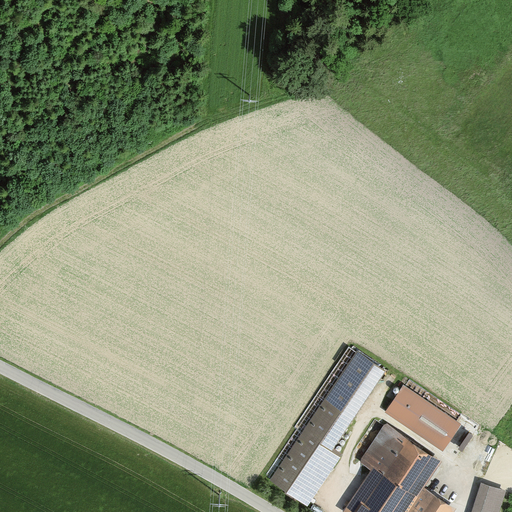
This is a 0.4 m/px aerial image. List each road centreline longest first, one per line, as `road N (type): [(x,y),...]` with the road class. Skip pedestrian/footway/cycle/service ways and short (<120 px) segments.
road 1 (track): [(0,249),(32,214),(195,127),(276,95),(332,84)]
road 2 (tertiary): [(0,366),(274,511)]
